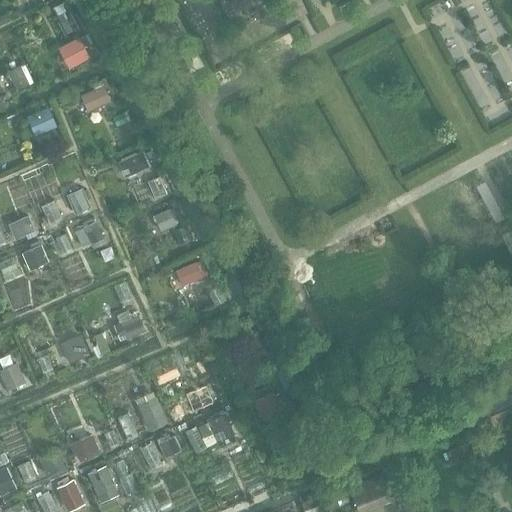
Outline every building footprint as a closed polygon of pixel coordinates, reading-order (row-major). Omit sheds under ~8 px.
[(62,3),(52,9),(66,33),(76,28),(62,3)] [(76,38),(55,51),(67,71),(88,59),(76,38)] [(121,166),(132,190),(150,182),(139,157),(121,166)] [(7,224),(15,241),(37,232),(29,214),(7,224)] [(51,355),(35,362),(41,376),(57,369),(51,355)] [(257,362),(241,368),(247,386),(264,381),(257,362)] [(211,388),(199,393),(204,404),(216,399),(211,388)] [(270,392),(252,399),(262,422),(279,414),(270,392)] [(152,399),(137,407),(148,432),(164,425),(152,399)] [(224,412),(206,422),(217,443),(235,434),(224,412)] [(468,444),(444,454),(449,466),(473,456),(468,444)] [(61,452),(40,458),(47,481),(68,474),(61,452)] [(105,466),(86,474),(95,496),(114,488),(105,466)] [(400,466),(349,488),(358,511),(362,511),(411,492),(400,466)] [(322,511),(316,496),(300,502),(303,511),(322,511)]
